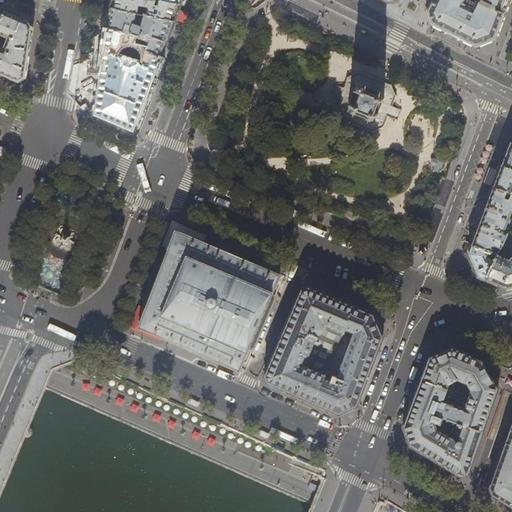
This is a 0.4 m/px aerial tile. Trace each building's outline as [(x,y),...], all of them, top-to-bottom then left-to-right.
[(163,0),(111,0),(110,8),(174,21),(179,9),(180,6),(181,4),(163,0)] [(476,47),(495,38),(499,27),(505,10),(509,0),(431,0),(426,11),(430,23),(451,34),(476,47)] [(101,27),(108,28),(110,9),(104,8),(101,27)] [(110,8),(110,9),(108,28),(136,36),(134,42),(147,46),(146,50),(160,58),(167,39),(174,21),(110,8)] [(184,11),(179,9),(174,21),(180,23),(182,18),(184,11)] [(17,16),(5,10),(0,21),(0,34),(7,37),(5,43),(0,41),(0,73),(18,81),(25,77),(28,52),(32,27),(29,20),(17,16)] [(136,36),(108,28),(107,34),(95,113),(114,121),(133,130),(147,93),(160,58),(146,50),(147,46),(134,42),(136,36)] [(349,103),(347,111),(372,122),(375,117),(377,117),(385,99),(383,98),(385,94),(359,84),(356,83),(354,91),(352,90),(348,103),(349,103)] [(511,168),(511,139),(509,141),(500,165),(511,168)] [(434,168),(433,170),(441,173),(442,169),(446,158),(438,155),(437,158),(436,158),(433,158),(432,158),(431,160),(430,161),(430,163),(431,164),(433,166),(434,167),(434,168)] [(511,168),(500,165),(499,167),(498,170),(492,186),(511,192),(511,168)] [(487,185),(492,186),(498,170),(493,169),(490,170),(486,182),(487,185)] [(511,192),(492,186),(484,208),(471,244),(490,251),(493,243),(495,245),(497,245),(495,249),(497,250),(501,244),(511,248),(511,192)] [(343,218),(362,226),(366,218),(347,210),(343,218)] [(239,370),(240,367),(245,356),(248,350),(247,350),(272,293),(274,287),(279,276),(280,274),(279,274),(280,274),(248,260),(195,238),(197,231),(173,222),(172,222),(171,223),(162,246),(168,248),(156,279),(145,307),(144,307),(139,306),(131,328),(161,341),(163,337),(185,347),(238,370),(239,370)] [(58,232),(55,231),(53,236),(55,237),(54,238),(53,239),(53,240),(53,241),(53,242),(53,243),(54,244),(55,245),(56,246),(57,246),(58,246),(59,246),(58,248),(63,250),(64,248),(65,249),(66,250),(67,250),(68,250),(68,251),(69,250),(70,250),(71,250),(72,249),(72,248),(73,248),(73,247),(73,246),(73,245),(75,245),(77,240),(75,239),(76,239),(77,238),(77,237),(78,236),(78,235),(78,234),(77,233),(77,232),(76,231),(75,231),(74,230),(73,230),(72,230),(72,231),(73,228),(68,226),(66,228),(65,227),(65,226),(64,226),(63,226),(62,226),(61,226),(60,226),(60,227),(59,227),(59,228),(58,228),(58,229),(58,230),(58,231),(58,232)] [(485,279),(495,253),(490,251),(471,244),(470,246),(467,253),(471,262),(472,264),(477,277),(485,279)] [(511,257),(511,258),(510,258),(509,260),(511,251),(511,248),(501,244),(497,250),(496,253),(495,253),(485,279),(500,286),(504,288),(507,289),(511,287),(511,257)] [(483,286),(485,279),(477,277),(472,264),(465,267),(471,281),(483,286)] [(500,286),(485,279),(483,286),(493,290),(499,290),(500,286)] [(264,375),(264,376),(267,383),(287,392),(320,406),(338,414),(339,414),(347,410),(348,410),(357,406),(383,337),(383,336),(378,325),(373,313),(366,310),(321,291),(308,286),(301,289),(296,301),(294,305),(283,330),(269,364),(264,375)] [(495,382),(482,359),(452,347),(440,351),(429,357),(411,404),(404,423),(403,426),(406,435),(409,445),(452,471),(461,476),(468,473),(476,452),(493,401),(498,387),(495,382)] [(511,422),(498,461),(489,487),(492,495),(511,506),(511,422)]
